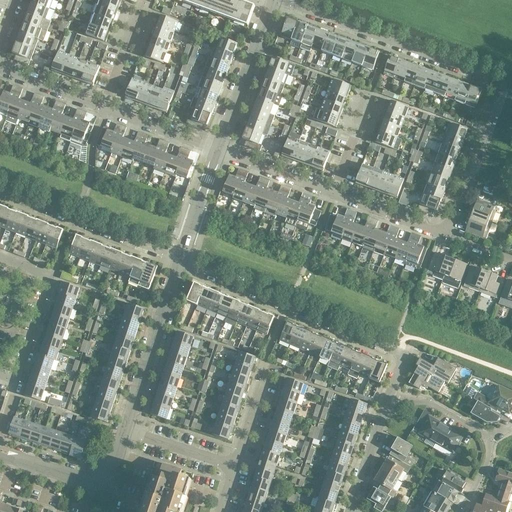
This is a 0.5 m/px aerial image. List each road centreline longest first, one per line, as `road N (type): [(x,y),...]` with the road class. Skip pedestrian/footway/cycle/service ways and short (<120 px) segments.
road 1 (residential): [(443,233),(497,95),(490,78),(277,0)]
road 2 (residential): [(388,399),(401,366),(395,354),(179,259)]
road 3 (residential): [(179,259),(0,188)]
road 4 (tertiary): [(128,432),(179,259)]
road 5 (residential): [(17,380),(49,277),(0,256)]
road 6 (tertiary): [(218,151),(273,0)]
road 7 (tertiary): [(1,452),(97,478),(128,432)]
road 8 (residential): [(334,193),(218,151)]
road 9 (residential): [(218,151),(103,107)]
road 10 (residential): [(347,511),(388,399)]
